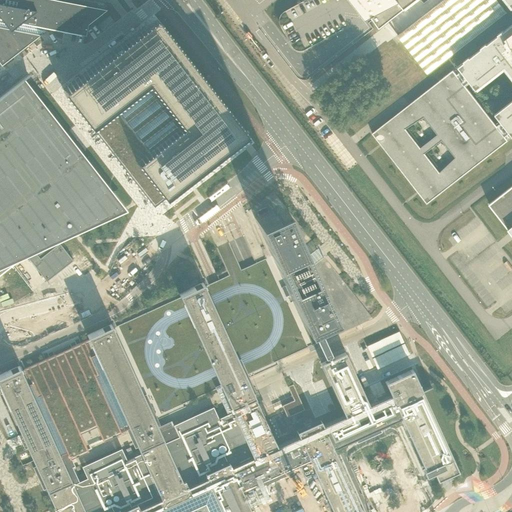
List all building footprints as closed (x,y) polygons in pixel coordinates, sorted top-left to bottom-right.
[(0,261),(23,251),(25,254),(46,281),(73,260),(54,237),(71,229),(116,208),(96,182),(107,173),(92,154),(80,163),(76,157),(84,150),(69,130),(60,137),(56,131),(64,125),(49,105),(40,112),(36,106),(44,99),(31,82),(23,89),(17,82),(0,95),(0,64),(1,66),(41,35),(38,35),(43,31),(44,30),(48,27),(84,34),(87,23),(84,19),(96,10),(41,0),(0,0),(0,18),(0,261)] [(511,0),(335,0),(337,1),(337,0),(351,0),(369,23),(372,21),(379,29),(415,0),(442,0),(397,35),(427,74),(507,13),(500,4),(504,0),(506,0),(511,7),(511,24),(458,66),(466,78),(461,82),(453,71),(403,109),(406,113),(392,120),(391,119),(372,134),(426,204),(507,141),(499,130),(504,126),(511,136),(511,186),(444,239),(493,301),(511,286),(511,0)] [(153,20),(62,91),(118,162),(120,166),(123,169),(126,173),(153,208),(245,136),(153,20)] [(305,264),(298,248),(279,206),(254,217),(302,324),(308,322),(315,319),(327,313),(306,266),(306,265),(305,264)] [(251,511),(241,490),(309,460),(332,511),(361,511),(333,449),(401,418),(424,469),(422,470),(425,476),(433,473),(437,481),(458,472),(421,391),(431,386),(430,385),(422,389),(420,385),(419,385),(412,369),(384,382),(390,395),(369,405),(345,352),(333,358),(326,361),(321,363),(344,416),(323,426),(320,421),(296,432),(299,437),(277,447),(253,394),(250,387),(246,379),(202,283),(178,294),(180,298),(220,387),(221,388),(222,390),(226,398),(229,405),(232,412),(218,419),(213,407),(173,425),(178,437),(165,443),(161,436),(158,428),(155,421),(154,420),(114,331),(113,328),(111,324),(86,335),(89,340),(69,349),(67,350),(68,354),(53,361),(51,357),(21,371),(19,366),(0,374),(0,388),(39,474),(45,488),(55,511),(251,511)] [(330,352),(324,339),(315,319),(308,322),(323,355),(326,361),(333,358),(330,352)] [(399,330),(366,345),(377,368),(410,353),(399,330)] [(293,400),(281,406),(286,418),(299,412),(295,403),(300,401),(293,384),(287,387),(293,400)]
